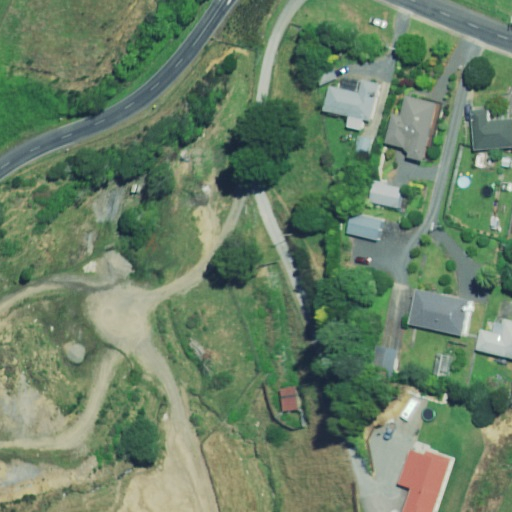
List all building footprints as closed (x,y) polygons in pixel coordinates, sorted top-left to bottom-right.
[(383,85),(366,81),(363,94),(334,87),(329,112),(353,117),(351,128),(365,131),(367,119),(375,121),(383,85)] [(442,105),(411,97),(406,117),(397,115),(389,144),(413,150),(411,158),(428,162),(442,105)] [(493,110),(475,111),(477,151),(511,149),(511,119),(494,121),(493,110)] [(375,141),(361,138),(358,156),(371,159),(375,141)] [(406,190),(375,182),(369,201),(400,210),(406,190)] [(387,221),(354,215),(351,235),(384,241),(387,221)] [(474,302),(419,290),(412,325),(466,337),(474,302)] [(511,321),(506,320),(502,335),(484,331),(479,351),(511,358),(511,321)] [(453,358),(438,355),(434,375),(448,378),(453,358)] [(299,389),(283,392),(287,413),(303,410),(299,389)] [(428,451),(426,456),(411,451),(400,485),(414,489),(406,511),(439,511),(456,461),(428,451)]
